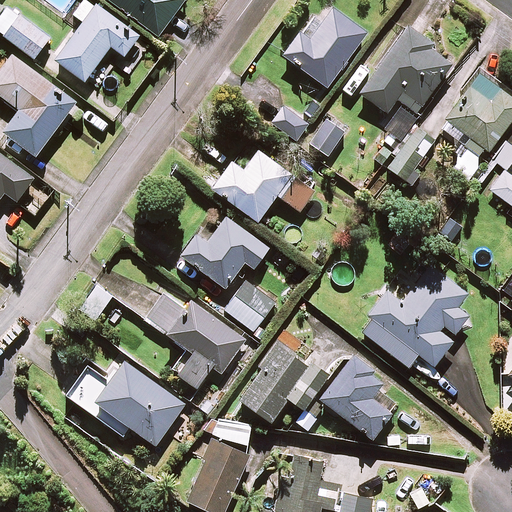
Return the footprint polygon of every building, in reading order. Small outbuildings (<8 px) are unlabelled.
[(140,38),(89,0),(86,0),(74,16),(84,24),(56,62),(85,84),(112,48),(125,58),(140,38)] [(107,0),(160,38),(186,0),(107,0)] [(50,39),(0,2),(0,34),(35,60),(50,39)] [(368,34),(328,6),(318,20),(314,16),(284,58),(328,90),(368,34)] [(397,101),(402,104),(383,130),(389,134),(383,143),(395,152),(420,117),(417,115),(452,67),(430,52),(433,48),(407,30),(360,96),(387,115),(397,101)] [(75,107),(12,59),(0,75),(0,96),(21,113),(4,134),(36,159),(75,107)] [(511,122),(511,98),(479,74),(439,127),(448,134),(457,142),(463,133),(471,139),(466,146),(484,160),(511,122)] [(345,134),(325,120),(308,144),(328,158),(345,134)] [(413,169),(416,164),(422,168),(429,159),(424,155),(437,137),(421,125),(386,173),(401,185),(404,181),(412,187),(421,175),(413,169)] [(482,161),(466,151),(453,172),(469,181),(482,161)] [(315,193),(259,153),(244,173),(232,164),(213,191),(259,224),(277,197),(300,214),(315,193)] [(35,181),(0,154),(0,202),(6,195),(18,204),(35,181)] [(511,169),(510,172),(507,169),(490,192),(511,207),(511,169)] [(270,251),(227,219),(217,232),(206,223),(181,257),(226,290),(245,264),(255,271),(270,251)] [(434,368),(454,343),(441,333),(444,329),(454,337),(470,316),(459,308),(468,296),(430,268),(402,304),(394,298),(386,292),(366,318),(369,320),(360,332),(409,369),(419,356),(434,368)] [(274,306),(245,284),(225,311),(254,333),(274,306)] [(187,312),(164,295),(146,320),(194,355),(178,377),(197,390),(213,369),(221,375),(246,342),(193,303),(187,312)] [(310,369),(278,346),(239,401),(271,424),(288,400),(304,412),(329,377),(313,366),(310,369)] [(384,383),(351,359),(320,401),(373,441),(399,406),(378,391),(384,383)] [(186,406),(124,362),(109,383),(90,369),(69,398),(124,438),(130,429),(156,447),(186,406)] [(252,427),(218,419),(214,437),(247,446),(252,427)] [(225,511),(250,457),(214,441),(187,503),(208,511),(225,511)] [(324,464),(294,459),(290,479),(282,477),(278,498),(265,496),(261,511),(321,511),(322,509),(336,511),(370,511),(373,501),(319,490),(324,464)]
